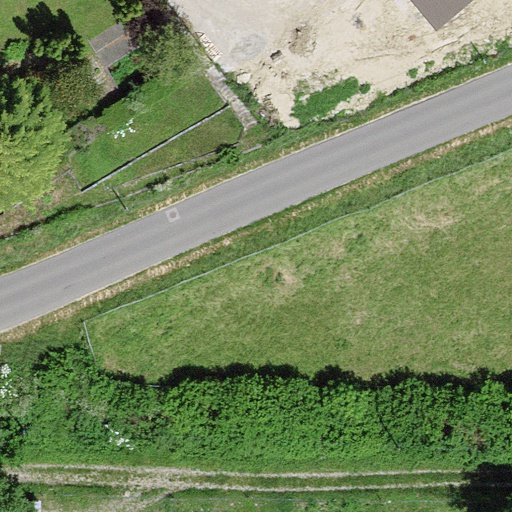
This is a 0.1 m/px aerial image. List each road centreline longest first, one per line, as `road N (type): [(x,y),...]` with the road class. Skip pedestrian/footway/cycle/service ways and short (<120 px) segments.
road 1 (tertiary): [(0,301),(511,87)]
road 2 (track): [(0,469),(511,475)]
